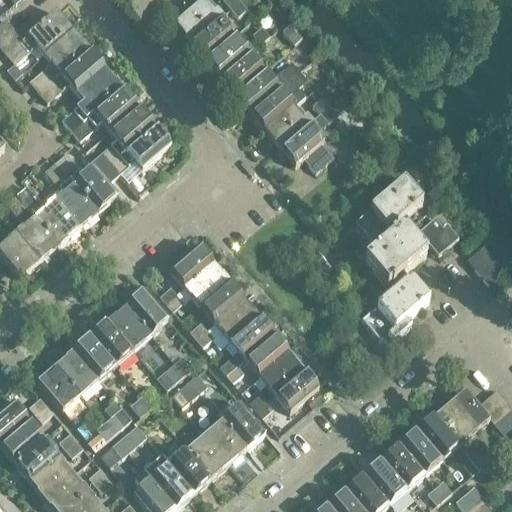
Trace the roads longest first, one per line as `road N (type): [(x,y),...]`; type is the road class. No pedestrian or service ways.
road 1 (residential): [(257,511),(486,318)]
road 2 (residential): [(19,331),(225,162)]
road 3 (residential): [(225,162),(95,0)]
